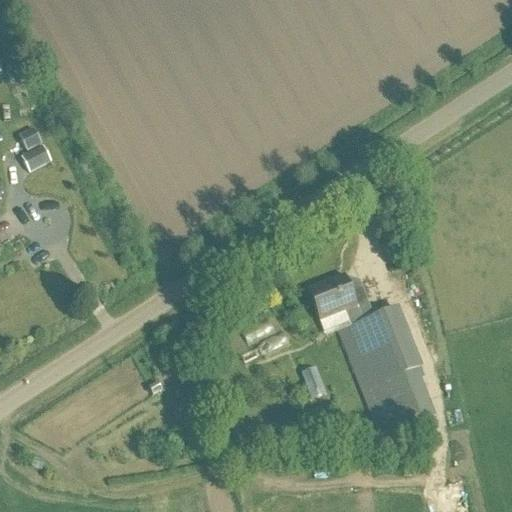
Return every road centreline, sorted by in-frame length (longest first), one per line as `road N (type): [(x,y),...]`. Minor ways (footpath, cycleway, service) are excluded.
road 1 (tertiary): [(0,408),(511,73)]
road 2 (track): [(0,444),(84,489),(351,465),(443,441)]
